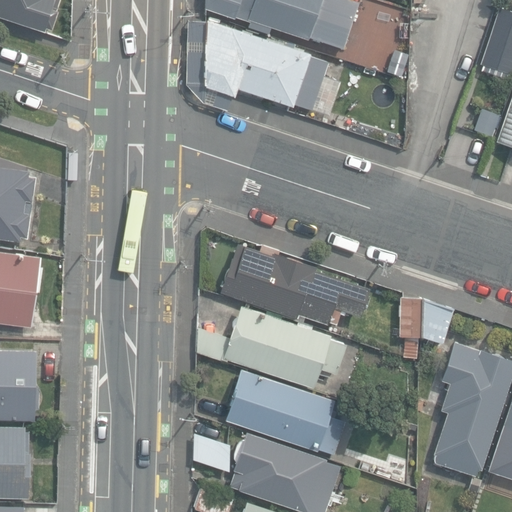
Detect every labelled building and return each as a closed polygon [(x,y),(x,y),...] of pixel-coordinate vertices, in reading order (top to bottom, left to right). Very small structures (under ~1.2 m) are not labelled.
[(0,0),(0,16),(43,32),(45,26),(54,30),(61,11),(55,10),(58,0),(0,0)] [(309,36),(346,49),(353,30),(339,25),(347,6),(336,2),(337,0),(204,0),(204,4),(235,15),(236,13),(308,39),(309,36)] [(478,63),(510,74),(511,66),(511,10),(497,6),(478,63)] [(237,87),(293,105),(310,53),(207,19),(204,86),(234,96),(237,87)] [(188,20),(185,83),(196,95),(202,101),(227,110),(228,106),(231,96),(202,86),(205,20),(193,20),(188,20)] [(393,72),(407,72),(408,47),(394,46),(393,72)] [(311,54),(295,105),(311,110),(327,59),(311,54)] [(511,81),(493,141),(511,146),(511,81)] [(472,129),(490,135),(498,113),(479,107),(472,129)] [(67,179),(80,180),(81,161),(67,160),(67,179)] [(0,236),(19,240),(20,235),(26,236),(35,177),(28,176),(29,170),(0,166),(0,236)] [(297,314),(331,324),(337,307),(360,315),(370,286),(316,269),(318,265),(278,252),(279,249),(262,244),(260,250),(238,243),(233,257),(231,256),(219,291),(296,316),(297,314)] [(0,322),(31,327),(41,255),(0,249),(0,322)] [(417,335),(422,297),(400,296),(399,335),(404,335),(404,356),(416,357),(417,335)] [(453,307),(422,297),(417,335),(421,335),(441,341),(453,307)] [(223,357),(312,386),(318,367),(335,373),(345,343),(329,337),(330,334),(240,304),(229,336),(197,326),(196,350),(222,359),(223,357)] [(432,460),(476,475),(478,468),(480,469),(511,373),(511,358),(479,347),(478,349),(453,341),(440,379),(448,381),(439,408),(447,411),(433,453),(435,454),(432,460)] [(0,417),(34,419),(35,407),(40,408),(40,386),(35,386),(37,350),(0,349),(0,417)] [(317,447),(333,452),(343,419),(329,414),(334,398),(241,367),(229,402),(231,403),(226,419),(317,448),(317,447)] [(511,466),(511,471),(511,394),(493,450),(511,456),(511,466)] [(0,495),(29,496),(31,452),(28,452),(29,428),(25,428),(25,425),(0,424),(0,495)] [(308,509),(315,511),(323,511),(341,463),(245,430),(242,438),(239,441),(237,443),(235,447),(234,450),(234,453),(234,457),(234,460),(231,468),(235,469),(230,483),(238,486),(238,487),(307,511),(308,509)] [(193,459),(228,470),(229,443),(194,432),(193,459)] [(195,508),(208,511),(226,511),(232,496),(201,486),(195,508)] [(284,511),(247,500),(242,511),(284,511)] [(0,511),(56,511),(57,501),(21,501),(21,505),(0,504),(0,511)]
